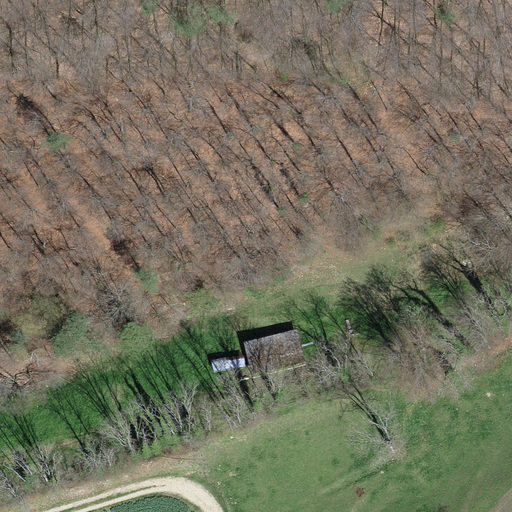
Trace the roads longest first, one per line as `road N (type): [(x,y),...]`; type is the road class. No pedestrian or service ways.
road 1 (track): [(0,464),(278,381),(511,280)]
road 2 (track): [(52,511),(165,484),(196,489),(218,511)]
